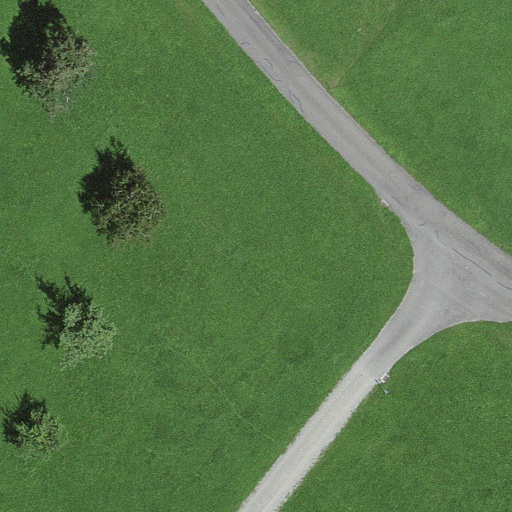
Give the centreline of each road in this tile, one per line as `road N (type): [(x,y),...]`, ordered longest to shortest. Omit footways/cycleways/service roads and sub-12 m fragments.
road 1 (unclassified): [(511,290),(466,260),(221,0)]
road 2 (track): [(265,511),(386,370),(466,260)]
